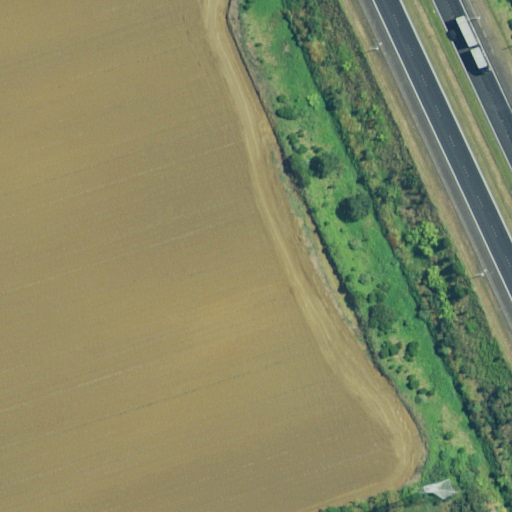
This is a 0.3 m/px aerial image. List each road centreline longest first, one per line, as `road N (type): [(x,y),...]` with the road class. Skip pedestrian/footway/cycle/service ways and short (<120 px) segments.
road 1 (motorway): [(511,271),(385,0)]
road 2 (motorway): [(445,0),(511,143)]
